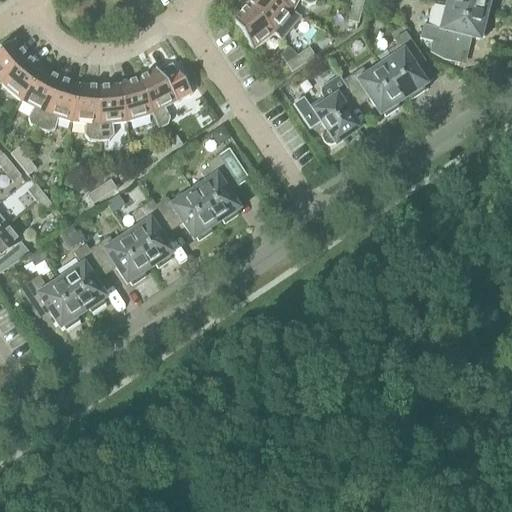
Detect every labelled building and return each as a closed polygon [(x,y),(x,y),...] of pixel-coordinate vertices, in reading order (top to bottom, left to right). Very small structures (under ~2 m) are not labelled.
[(292,15),(270,0),(253,0),(247,8),(274,36),(281,43),(300,20),(292,15)] [(270,0),(292,15),(298,2),(308,7),(315,6),(317,0),(270,0)] [(353,0),(351,10),(361,12),(363,0),(353,0)] [(447,0),(446,6),(485,16),(487,8),(491,10),(493,0),(447,0)] [(485,16),(446,6),(440,31),(431,29),(428,43),(432,44),(430,54),(444,62),(460,66),(466,39),(479,42),(485,16)] [(247,8),(231,21),(252,54),(274,36),(247,8)] [(361,12),(351,10),(347,23),(357,26),(361,12)] [(393,60),(380,69),(402,102),(408,98),(411,102),(424,93),(421,89),(424,87),(411,68),(422,61),(405,34),(393,42),(396,47),(388,53),(393,60)] [(0,86),(27,60),(26,59),(13,43),(0,51),(0,86)] [(309,50),(297,58),(302,67),(314,59),(309,50)] [(302,67),(297,58),(285,66),(291,74),(302,67)] [(42,72),(27,60),(0,86),(0,87),(20,104),(42,72)] [(362,71),(342,84),(355,105),(366,98),(379,117),(382,115),(385,119),(398,110),(395,107),(402,102),(380,69),(366,78),(362,71)] [(42,72),(20,104),(32,111),(27,120),(29,127),(38,132),(59,81),(42,72)] [(137,81),(136,82),(151,117),(158,132),(167,127),(169,121),(164,111),(177,104),(155,72),(137,81)] [(325,105),(313,114),(325,132),(322,136),(322,140),(323,144),(326,146),(330,147),(334,146),(335,147),(358,132),(345,112),(355,105),(342,84),(338,79),(323,89),(321,92),(320,95),(321,99),(325,105)] [(78,87),(59,81),(38,132),(48,135),(54,132),(58,121),(71,125),(78,87)] [(118,87),(117,87),(126,125),(151,117),(136,82),(118,87)] [(98,89),(78,87),(71,125),(84,127),(83,138),(88,143),(98,144),(98,89)] [(117,87),(98,89),(98,144),(108,143),(113,138),(112,127),(126,125),(117,87)] [(221,129),(210,136),(218,147),(229,140),(221,129)] [(176,139),(164,146),(170,155),(181,147),(176,139)] [(158,163),(170,155),(164,146),(152,154),(158,163)] [(19,167),(26,161),(18,150),(10,156),(19,167)] [(0,170),(3,174),(11,168),(2,157),(0,158),(0,170)] [(206,185),(193,194),(215,227),(221,223),(224,226),(237,217),(234,214),(237,212),(225,192),(235,185),(218,159),(206,167),(208,170),(200,176),(206,185)] [(35,172),(26,161),(19,167),(27,178),(35,172)] [(20,178),(11,168),(3,174),(12,185),(20,178)] [(110,183),(98,190),(104,199),(115,191),(110,183)] [(26,193),(35,204),(43,197),(34,186),(26,193)] [(92,207),(104,199),(98,190),(86,198),(92,207)] [(215,227),(193,194),(171,208),(166,200),(155,208),(169,229),(179,222),(193,242),(195,240),(198,244),(211,235),(209,231),(215,227)] [(43,197),(35,204),(44,215),(52,208),(43,197)] [(139,229),(126,238),(149,271),(155,267),(157,271),(170,262),(168,258),(171,256),(158,236),(169,229),(155,208),(151,203),(131,216),(139,229)] [(5,228),(0,232),(0,275),(30,257),(21,246),(22,245),(7,227),(5,228)] [(149,271),(126,238),(113,247),(108,239),(88,253),(102,274),(113,267),(126,286),(129,284),(131,288),(144,279),(142,276),(149,271)] [(81,268),(60,282),(82,316),(88,311),(91,315),(104,306),(101,303),(104,301),(91,281),(102,274),(88,253),(84,247),(73,255),(81,268)] [(38,278),(18,292),(35,318),(46,311),(59,331),(62,329),(65,332),(78,324),(76,320),(82,316),(60,282),(47,291),(38,278)]
